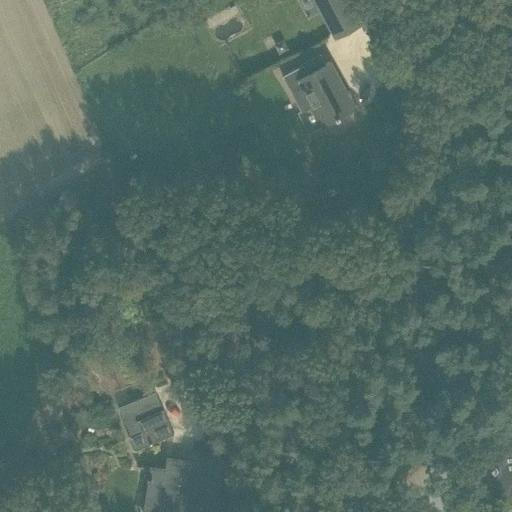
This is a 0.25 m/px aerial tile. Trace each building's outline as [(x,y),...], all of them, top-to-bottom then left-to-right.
[(345,0),(316,0),(335,36),(358,24),(345,0)] [(301,60),(280,71),(301,110),(311,105),(316,102),(327,121),(336,116),(353,106),(328,61),(315,68),(311,70),(308,72),(301,60)] [(127,437),(133,450),(172,433),(162,408),(158,400),(140,407),(137,399),(117,406),(130,436),(127,437)] [(511,448),(487,472),(500,487),(510,498),(511,496),(511,448)] [(220,457),(212,456),(187,453),(186,458),(166,455),(164,466),(149,464),(141,511),(178,511),(180,507),(214,511),(220,457)]
